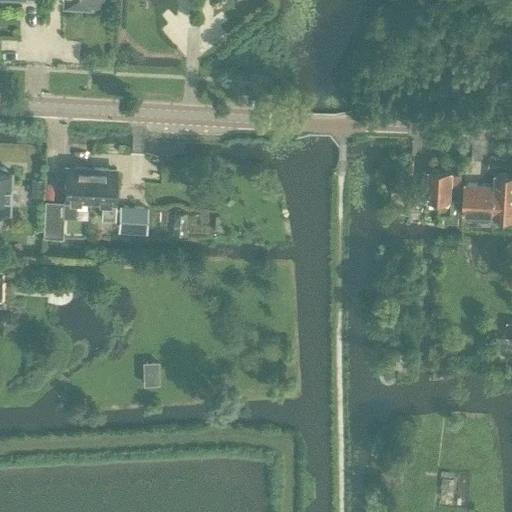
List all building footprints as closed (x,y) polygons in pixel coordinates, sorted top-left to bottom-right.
[(0,211),(9,212),(11,171),(8,170),(4,166),(0,165),(0,211)] [(89,201),(90,167),(65,165),(63,203),(46,202),(44,233),(62,234),(63,215),(74,216),(75,200),(89,201)] [(90,167),(89,201),(103,202),(102,217),(113,218),(116,168),(90,167)] [(439,211),(444,212),(443,221),(458,222),(460,200),(451,199),(452,185),(453,174),(453,170),(429,168),(427,192),(427,198),(440,199),(439,211)] [(465,182),(463,213),(511,215),(511,172),(495,172),(494,183),(465,182)] [(453,174),(452,185),(461,185),(461,174),(453,174)] [(31,178),(30,195),(43,196),(44,179),(31,178)] [(119,204),(118,231),(120,231),(137,232),(146,232),(148,205),(119,204)] [(142,385),(159,384),(159,360),(141,360),(142,385)]
